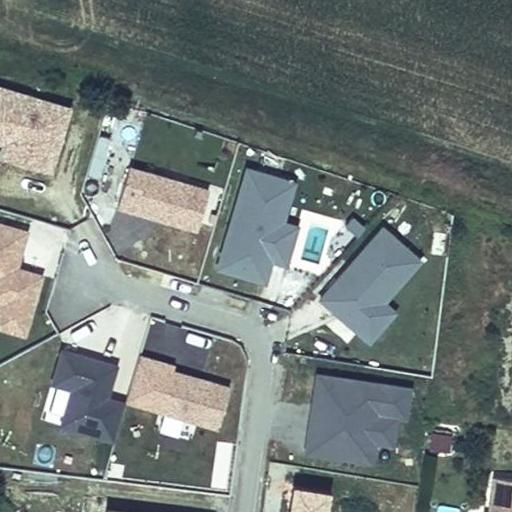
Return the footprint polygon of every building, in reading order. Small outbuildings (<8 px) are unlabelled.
[(0,160),(53,175),(72,106),(0,86),(0,160)] [(103,174),(108,137),(93,135),(88,173),(103,174)] [(286,220),(296,180),(242,165),(214,270),(266,284),(272,261),(288,265),(299,223),(286,220)] [(117,213),(200,230),(209,185),(127,168),(117,213)] [(0,331),(27,338),(43,273),(20,268),(29,229),(0,221),(0,331)] [(370,346),(398,313),(386,303),(423,260),(379,224),(315,300),(370,346)] [(39,423),(114,442),(125,400),(112,397),(121,363),(59,347),(39,423)] [(137,358),(124,405),(218,430),(230,382),(137,358)] [(376,446),(394,448),(398,419),(407,420),(411,385),(314,373),(303,455),(374,464),(376,446)] [(428,451),(449,454),(452,435),(431,432),(428,451)] [(500,469),(451,462),(446,499),(443,498),(441,511),(478,511),(479,505),(495,507),(500,469)] [(49,511),(154,511),(154,506),(50,500),(49,511)]
